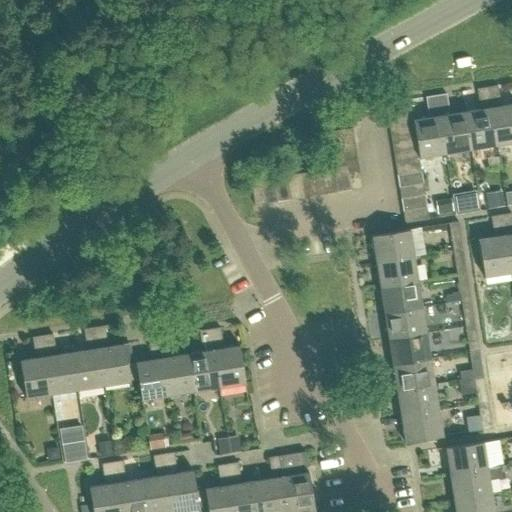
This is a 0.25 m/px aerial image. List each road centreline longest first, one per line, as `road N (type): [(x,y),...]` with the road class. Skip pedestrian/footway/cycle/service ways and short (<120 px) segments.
road 1 (unclassified): [(189,154),(463,0)]
road 2 (residential): [(382,511),(379,492),(234,239)]
road 3 (unclassified): [(0,287),(189,154)]
road 4 (residential): [(234,239),(367,218)]
